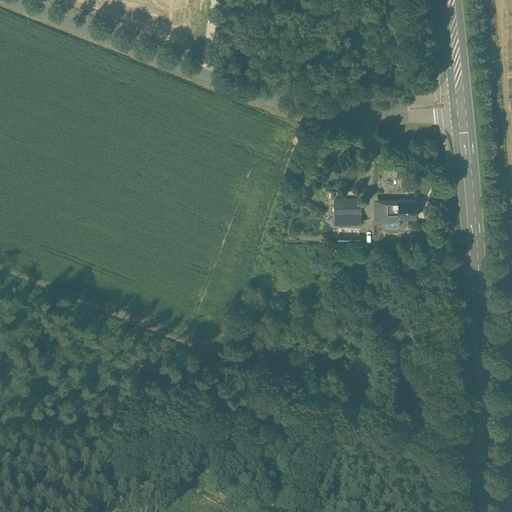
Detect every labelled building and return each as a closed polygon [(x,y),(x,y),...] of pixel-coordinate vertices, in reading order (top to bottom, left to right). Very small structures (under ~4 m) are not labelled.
[(305,197),(300,205),(313,211),(317,203),(305,197)] [(398,202),(398,198),(374,198),(373,217),(398,218),(398,216),(398,213),(387,213),(387,202),(398,202)] [(416,198),(398,198),(398,202),(387,202),(387,213),(398,213),(398,216),(416,216),(416,198)] [(360,199),(335,199),(335,213),(350,212),(360,212),(360,199)] [(350,218),(334,218),(334,227),(360,226),(360,218),(350,218)] [(382,237),(382,224),(371,224),(372,237),(382,237)] [(328,257),(361,256),(361,253),(326,253),(326,252),(318,252),(318,271),(328,271),(328,257)] [(328,257),(328,271),(361,271),(361,256),(328,257)] [(385,296),(375,297),(376,309),(386,308),(385,296)] [(388,372),(378,372),(378,384),(389,384),(388,372)]
